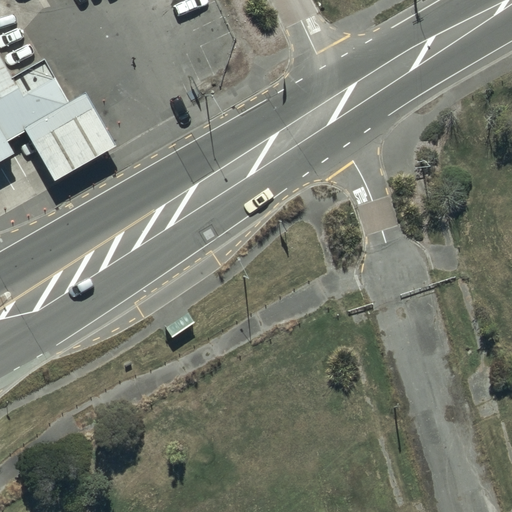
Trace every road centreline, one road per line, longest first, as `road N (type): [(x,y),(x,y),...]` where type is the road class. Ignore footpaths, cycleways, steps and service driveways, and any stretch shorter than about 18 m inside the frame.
road 1 (track): [(330,97),(379,218),(464,511)]
road 2 (primary): [(330,97),(116,236)]
road 3 (primary): [(505,0),(330,97)]
road 4 (primary): [(116,236),(32,337),(0,354)]
road 5 (primary): [(0,276),(116,236)]
